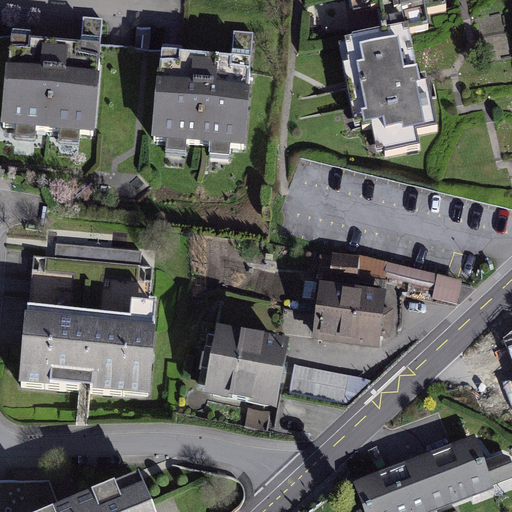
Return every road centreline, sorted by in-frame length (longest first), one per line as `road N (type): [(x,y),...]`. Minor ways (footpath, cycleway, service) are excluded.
road 1 (residential): [(297,494),(256,459),(182,445),(0,453)]
road 2 (tertiary): [(297,494),(511,288)]
